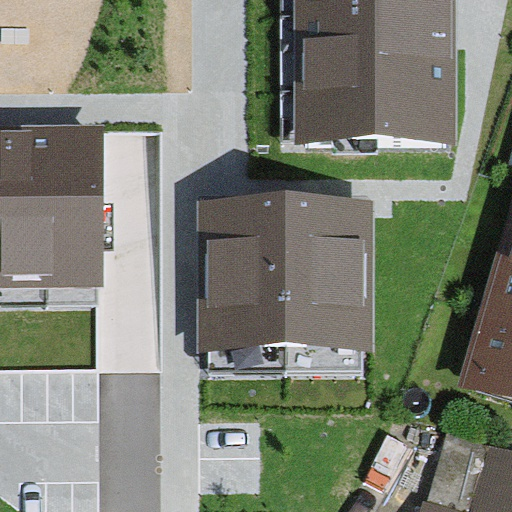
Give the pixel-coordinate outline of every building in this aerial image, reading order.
[(466,0),(288,0),(287,149),(466,150),(466,0)] [(104,124),(0,125),(0,286),(105,286),(104,124)] [(385,207),(192,207),(192,377),(385,377),(385,207)] [(511,232),(465,391),(511,404),(511,232)] [(511,511),(511,457),(446,438),(423,511),(511,511)]
